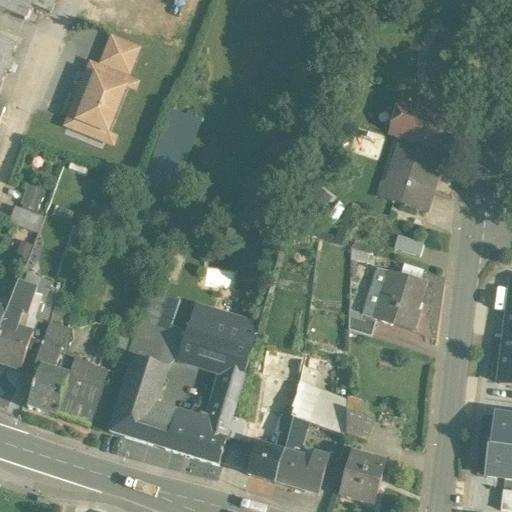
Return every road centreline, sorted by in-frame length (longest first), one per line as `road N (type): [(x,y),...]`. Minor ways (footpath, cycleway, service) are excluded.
road 1 (tertiary): [(436,511),(470,224)]
road 2 (secondary): [(223,511),(0,444)]
road 3 (tertiary): [(470,224),(499,0)]
